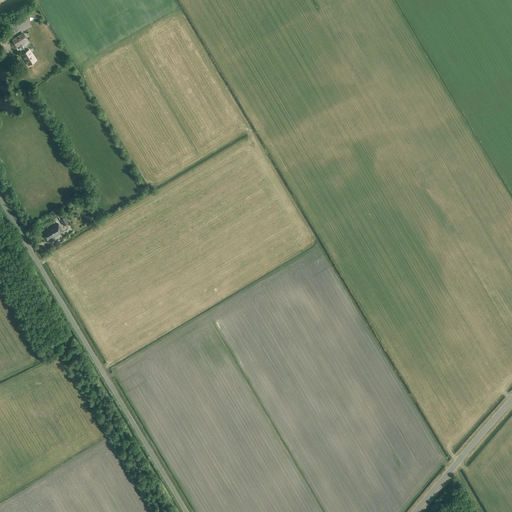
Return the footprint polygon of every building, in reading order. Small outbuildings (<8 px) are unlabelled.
[(26,16),(22,10),(14,16),(17,22),(26,16)] [(10,18),(1,24),(9,37),(18,31),(10,18)] [(18,45),(27,40),(23,34),(14,40),(18,45)] [(28,65),(35,61),(29,50),(22,55),(28,65)] [(60,220),(64,225),(69,222),(66,216),(68,215),(65,211),(58,215),(60,220)] [(48,241),(63,232),(58,224),(44,233),(48,241)]
